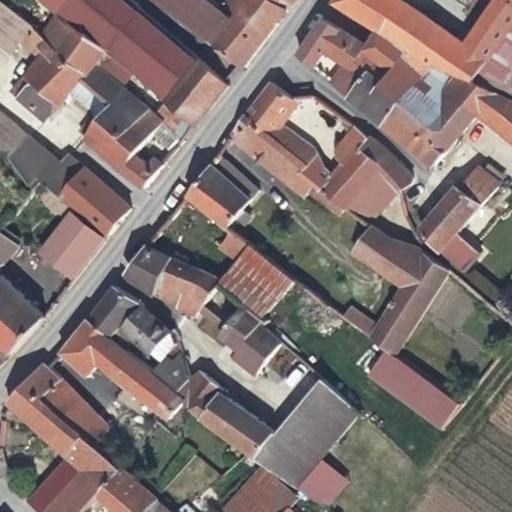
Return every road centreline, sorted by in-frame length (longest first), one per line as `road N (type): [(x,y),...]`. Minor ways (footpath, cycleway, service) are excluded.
road 1 (residential): [(0,391),(119,258),(275,52)]
road 2 (unknown): [(119,258),(280,405)]
road 3 (residential): [(275,52),(426,170)]
road 4 (unknown): [(149,0),(253,81)]
